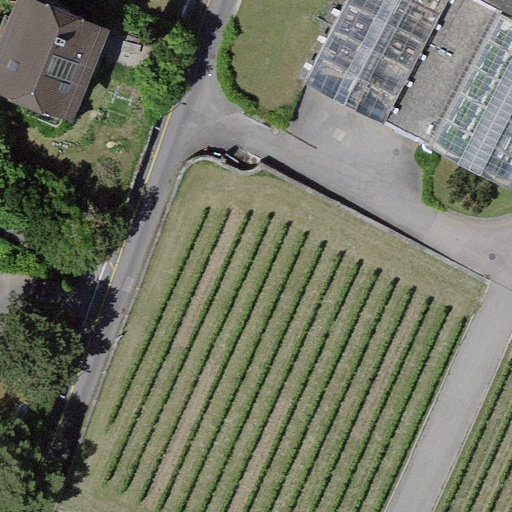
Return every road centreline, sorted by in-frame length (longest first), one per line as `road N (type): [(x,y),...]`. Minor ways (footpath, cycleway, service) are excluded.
road 1 (residential): [(216,0),(38,511)]
road 2 (track): [(414,511),(511,299)]
